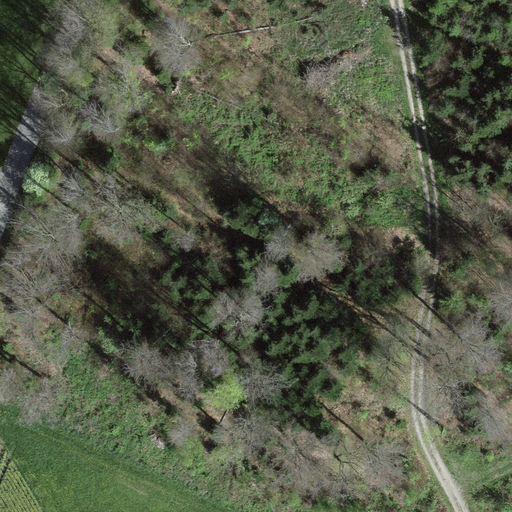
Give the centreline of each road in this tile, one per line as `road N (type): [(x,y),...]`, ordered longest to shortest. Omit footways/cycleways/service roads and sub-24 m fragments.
road 1 (track): [(462,511),(415,390),(435,229),(397,0)]
road 2 (unclassified): [(88,0),(0,211)]
